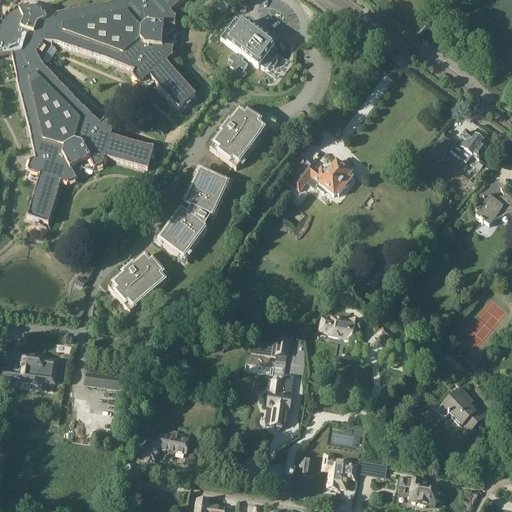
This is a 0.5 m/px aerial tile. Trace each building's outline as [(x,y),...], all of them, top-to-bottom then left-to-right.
[(132,2),(117,5),(103,8),(96,9),(81,12),(73,14),(73,13),(56,17),(54,22),(50,22),(46,23),(44,19),(42,19),(40,15),(40,11),(31,8),(29,11),(24,13),(23,11),(19,13),(17,12),(13,15),(12,14),(9,18),(7,17),(4,21),(3,20),(1,25),(0,24),(0,60),(11,58),(16,81),(15,81),(19,97),(21,104),(25,119),(27,126),(30,140),(33,154),(33,155),(34,163),(29,164),(27,173),(29,176),(39,178),(26,221),(34,223),(34,227),(45,230),(47,233),(50,231),(48,227),(61,184),(68,186),(77,181),(76,181),(71,171),(80,167),(82,170),(80,166),(89,162),(94,171),(93,172),(94,172),(103,167),(105,160),(148,172),(150,164),(153,164),(156,154),(159,152),(158,149),(154,151),(112,138),(114,129),(113,125),(104,122),(103,124),(100,126),(95,121),(84,110),(74,100),(69,95),(69,94),(58,84),(59,83),(53,78),(43,67),(41,63),(43,62),(48,62),(55,52),(52,48),(53,45),(58,45),(71,50),(72,50),(79,53),(79,52),(93,58),(93,57),(100,60),(114,65),(128,70),(128,71),(135,73),(133,78),(139,86),(143,85),(150,79),(179,112),(179,117),(182,117),(182,113),(191,106),(189,103),(195,98),(166,64),(172,59),(173,49),(172,49),(162,49),(162,39),(166,39),(162,38),(163,29),(174,29),(174,30),(175,20),(170,14),(185,0),(139,0),(132,2)] [(241,24),(235,20),(220,40),(224,43),(226,45),(225,45),(240,56),(237,60),(232,56),(228,61),(233,65),(230,69),(235,73),(238,69),(243,72),(247,67),(242,64),(245,60),(258,70),(259,68),(264,71),(268,71),(270,68),(271,69),(274,69),(277,64),(277,61),(276,60),(278,57),(277,53),(273,50),(274,48),(262,39),(242,24),(241,24)] [(268,131),(241,110),(209,151),(236,172),(268,131)] [(479,163),(488,150),(481,145),(482,144),(475,138),(474,140),(465,133),(455,146),(470,159),(471,158),(479,163)] [(432,152),(427,160),(432,164),(436,159),(442,163),(450,154),(438,145),(432,152)] [(299,177),(291,189),(299,195),(306,186),(314,192),(316,189),(324,195),(325,194),(334,200),(337,197),(339,198),(345,190),(346,190),(348,189),(349,188),(350,187),(350,185),(350,184),(352,180),(349,178),(351,176),(336,164),(332,169),(331,168),(327,173),(321,169),(318,173),(303,161),(294,173),(299,177)] [(299,177),(294,173),(286,184),(291,189),(299,177)] [(181,213),(159,243),(183,261),(206,231),(204,230),(210,220),(212,221),(227,187),(200,174),(184,208),(190,211),(186,217),(181,213)] [(475,220),(481,224),(481,226),(483,225),(488,229),(495,220),(511,213),(511,201),(507,198),(493,204),(489,201),(484,208),(476,211),(478,217),(475,220)] [(169,282),(147,256),(108,290),(130,316),(169,282)] [(511,293),(511,278),(506,274),(499,283),(511,293)] [(79,278),(75,285),(82,290),(86,283),(79,278)] [(396,300),(391,295),(379,310),(385,314),(396,300)] [(322,320),(320,333),(328,334),(328,337),(344,341),(357,344),(361,324),(331,319),(331,322),(322,320)] [(387,348),(394,339),(383,329),(375,338),(387,348)] [(274,341),(272,356),(287,357),(289,343),(274,341)] [(44,359),(22,356),(19,377),(41,380),(44,359)] [(436,362),(432,358),(425,365),(430,370),(436,362)] [(462,363),(474,373),(478,368),(467,358),(462,363)] [(86,375),(85,387),(84,388),(125,394),(126,381),(86,375)] [(285,429),(294,378),(284,377),(283,384),(272,382),(270,395),(269,395),(267,410),(273,411),(270,427),(285,429)] [(0,379),(0,389),(19,392),(21,382),(0,379)] [(363,390),(354,399),(362,406),(370,396),(363,390)] [(460,429),(463,426),(470,433),(483,421),(472,410),(476,407),(459,390),(436,411),(444,420),(448,416),(460,429)] [(380,412),(376,409),(371,414),(375,418),(380,412)] [(136,431),(148,434),(149,428),(137,425),(136,431)] [(142,460),(155,462),(158,450),(187,456),(190,438),(169,434),(168,439),(160,437),(159,444),(146,441),(145,449),(143,448),(142,454),(144,455),(142,460)] [(323,455),(321,474),(328,475),(327,482),(326,482),(325,489),(326,489),(326,491),(339,493),(339,492),(346,493),(347,487),(348,483),(349,483),(356,484),(357,472),(358,467),(351,466),(350,466),(350,464),(333,462),(334,456),(323,455)] [(302,461),(299,476),(311,478),(312,465),(313,463),(309,462),(302,461)] [(134,477),(136,467),(127,465),(125,475),(134,477)] [(409,503),(434,508),(438,489),(425,487),(426,484),(413,481),(413,482),(400,479),(399,487),(398,492),(404,493),(405,488),(411,490),(409,503)] [(197,503),(195,511),(224,511),(225,509),(208,507),(209,504),(197,503)]
